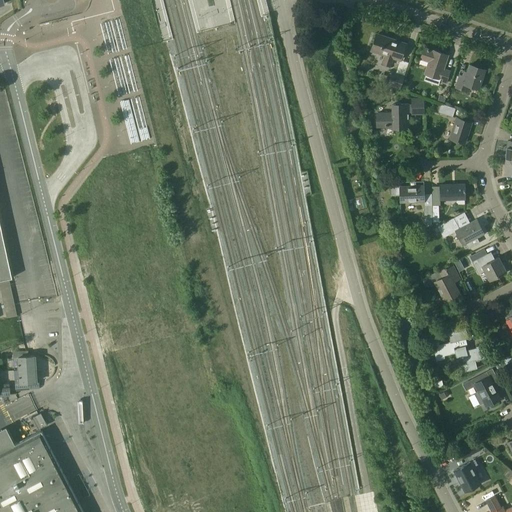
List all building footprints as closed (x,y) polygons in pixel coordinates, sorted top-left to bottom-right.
[(111,21),(118,52),(127,50),(119,19),(111,21)] [(100,24),(108,54),(117,52),(109,22),(100,24)] [(400,59),(406,44),(376,34),(371,50),(385,55),(382,63),(390,66),(393,57),(400,59)] [(424,47),(420,58),(429,61),(425,73),(426,74),(424,80),(438,84),(439,82),(446,84),(451,70),(443,68),(448,54),(433,49),(433,50),(424,47)] [(128,55),(120,57),(129,94),(138,92),(128,55)] [(118,58),(109,60),(118,96),(127,94),(118,58)] [(467,92),(469,85),(478,88),(484,69),(469,64),(465,76),(459,74),(455,88),(467,92)] [(405,75),(392,71),(388,85),(400,89),(405,75)] [(130,99),(141,142),(150,140),(139,97),(130,99)] [(411,98),(411,115),(424,114),(424,97),(411,98)] [(120,102),(130,144),(139,142),(128,99),(120,102)] [(410,128),(409,104),(393,105),(393,113),(376,114),(377,126),(386,126),(386,123),(393,123),(393,128),(410,128)] [(455,108),(441,104),(438,112),(452,116),(455,108)] [(464,143),(472,122),(456,117),(449,138),(464,143)] [(423,202),(423,194),(424,193),(424,185),(400,186),(400,180),(391,180),(391,195),(400,196),(400,195),(401,203),(423,202)] [(440,200),(465,199),(465,184),(440,184),(440,200)] [(115,206),(121,227),(127,225),(124,216),(143,211),(140,199),(115,206)] [(432,205),(424,206),(424,216),(424,222),(432,221),(432,205)] [(477,237),(484,234),(480,226),(477,218),(459,228),(454,218),(438,226),(443,237),(455,231),(458,237),(459,237),(463,245),(466,243),(468,248),(480,243),(477,237)] [(0,288),(7,318),(17,316),(8,278),(11,277),(0,224),(0,288)] [(490,278),(505,270),(498,257),(490,261),(486,254),(473,261),(479,273),(486,269),(490,278)] [(451,277),(458,273),(453,264),(438,271),(436,271),(423,278),(423,279),(423,280),(423,281),(423,282),(424,283),(425,284),(426,285),(428,286),(429,286),(430,286),(431,286),(432,285),(433,285),(434,284),(434,283),(435,282),(435,281),(436,281),(446,302),(460,295),(451,277)] [(506,319),(511,317),(511,319),(511,306),(502,311),(506,319)] [(438,340),(432,342),(437,360),(445,358),(444,355),(455,352),(457,359),(462,358),(464,364),(463,364),(465,371),(477,368),(475,360),(485,358),(482,346),(467,350),(466,346),(468,345),(466,338),(468,337),(465,327),(460,328),(450,331),(448,332),(450,342),(439,344),(438,340)] [(13,361),(18,360),(19,370),(36,369),(35,356),(28,356),(28,351),(13,352),(13,361)] [(511,353),(502,359),(504,364),(511,360),(511,353)] [(489,376),(474,384),(478,391),(475,393),(480,404),(484,402),(486,406),(501,398),(491,380),(497,377),(492,368),(487,371),(489,376)] [(20,383),(16,383),(16,388),(30,387),(30,383),(37,382),(36,369),(19,370),(20,383)] [(0,396),(11,396),(10,387),(5,387),(5,384),(0,384),(0,396)] [(32,417),(39,429),(47,425),(41,412),(32,417)] [(81,511),(39,431),(0,451),(0,511),(81,511)] [(478,467),(474,460),(470,462),(453,470),(465,492),(481,483),(473,469),(478,467)] [(505,510),(503,506),(501,507),(495,496),(486,500),(492,511),(511,511),(511,507),(511,506),(505,510)]
